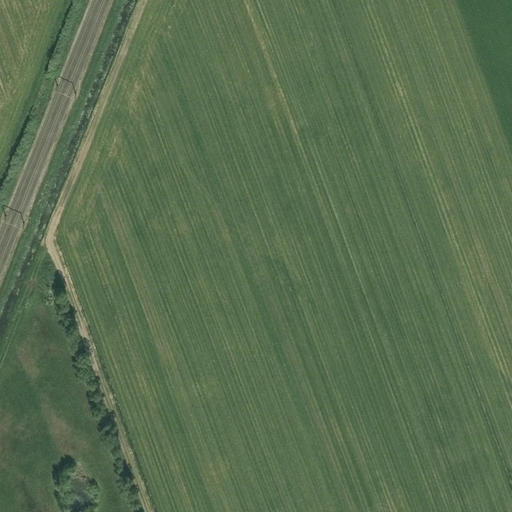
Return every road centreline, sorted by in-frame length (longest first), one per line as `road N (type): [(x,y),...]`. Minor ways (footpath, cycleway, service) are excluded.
road 1 (track): [(0,361),(143,0)]
road 2 (track): [(49,239),(147,511)]
